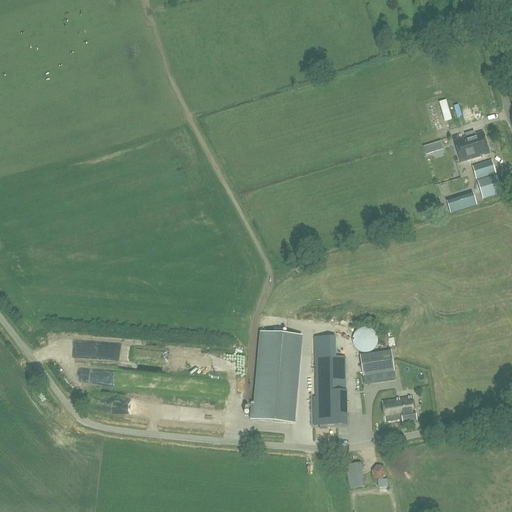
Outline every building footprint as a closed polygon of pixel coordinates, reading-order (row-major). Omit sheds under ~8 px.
[(461,162),(489,154),(483,133),(455,141),(461,162)] [(434,152),(432,144),(423,147),(426,154),(434,152)] [(477,179),(495,173),(492,161),(473,167),(477,179)] [(483,198),(502,193),(496,175),(478,181),(483,198)] [(450,214),(477,206),(473,193),(447,201),(450,214)] [(364,353),(367,353),(370,352),(372,351),(375,349),(376,348),(377,345),(378,342),(378,340),(377,337),(377,335),(375,332),(373,331),(370,329),(367,328),(365,328),(363,328),(360,329),(358,330),(356,332),(355,333),(353,336),(353,339),(353,342),(353,344),(354,346),(356,349),(357,350),(360,352),(362,353),(364,353)] [(293,424),(299,352),(301,336),(260,333),(254,404),(251,404),(250,420),(293,424)] [(395,372),(391,351),(360,355),(363,377),(395,372)] [(317,425),(347,425),(345,358),(321,359),(322,393),(316,393),(317,425)] [(417,421),(413,396),(382,401),(386,422),(403,419),(403,423),(417,421)] [(360,487),(361,478),(352,477),(351,486),(360,487)]
